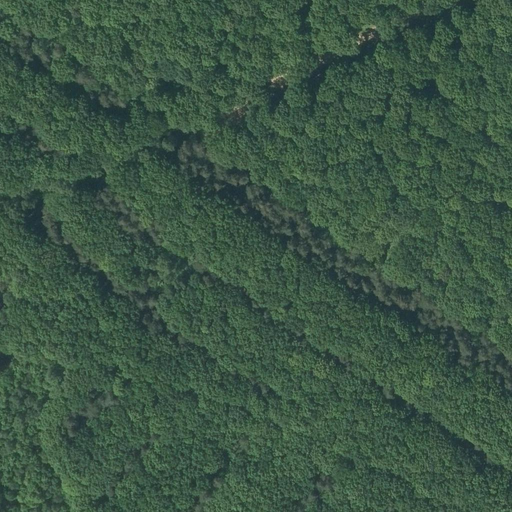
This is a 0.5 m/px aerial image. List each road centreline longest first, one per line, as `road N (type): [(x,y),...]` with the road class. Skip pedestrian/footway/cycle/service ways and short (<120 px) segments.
road 1 (track): [(17,0),(511,329)]
road 2 (track): [(424,0),(194,119)]
